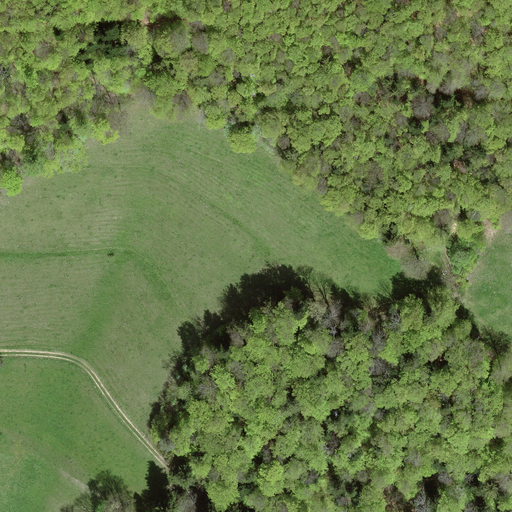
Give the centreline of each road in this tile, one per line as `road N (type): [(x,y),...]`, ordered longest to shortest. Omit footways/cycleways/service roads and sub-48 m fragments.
road 1 (track): [(0,60),(179,106),(262,150),(473,325)]
road 2 (track): [(416,511),(247,406),(152,264),(133,252),(0,250)]
road 3 (track): [(0,28),(243,23),(324,40),(411,75),(511,101)]
road 4 (track): [(501,346),(384,321),(325,295),(186,180),(146,166),(55,163)]
road 5 (track): [(0,352),(70,357),(176,473),(305,511)]
